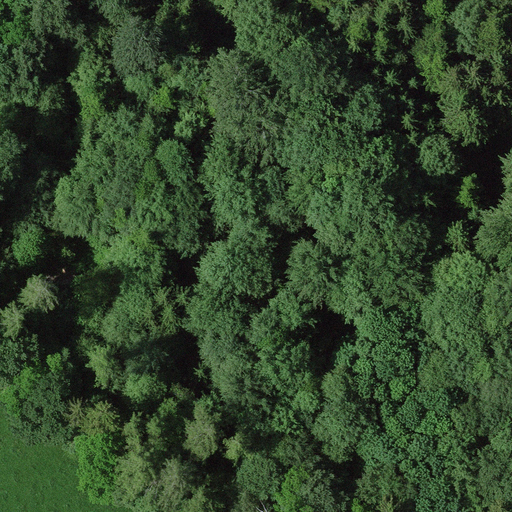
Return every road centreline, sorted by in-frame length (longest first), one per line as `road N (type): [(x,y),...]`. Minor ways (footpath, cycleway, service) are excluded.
road 1 (track): [(352,511),(293,435),(254,325),(261,206),(186,0)]
road 2 (track): [(0,300),(113,285),(254,325),(511,305)]
